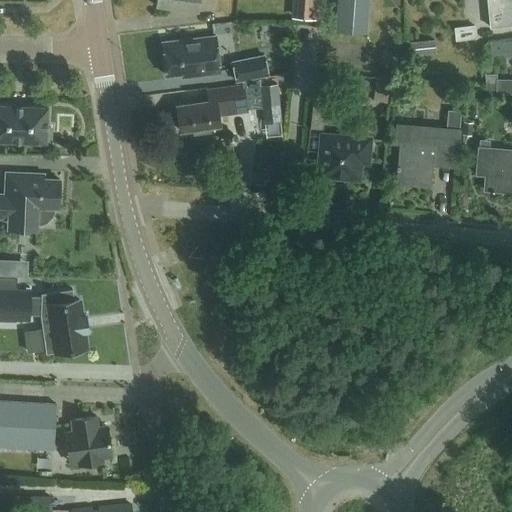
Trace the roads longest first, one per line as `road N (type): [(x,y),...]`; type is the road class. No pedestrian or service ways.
road 1 (residential): [(511,239),(125,207)]
road 2 (tertiary): [(320,493),(234,412),(182,349)]
road 3 (tertiary): [(385,491),(461,408),(511,377)]
road 4 (tertiary): [(125,207),(98,48)]
road 5 (tertiary): [(182,349),(155,300),(125,207)]
